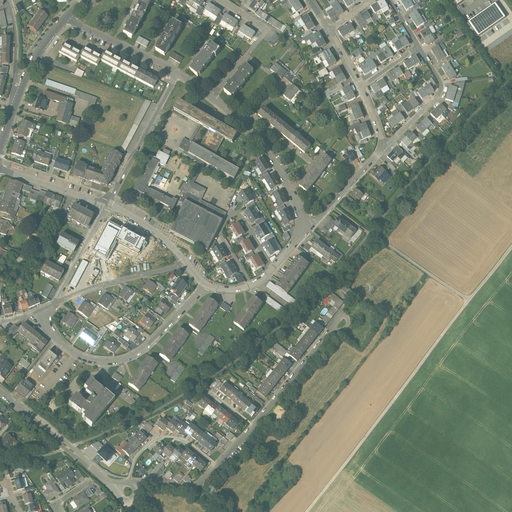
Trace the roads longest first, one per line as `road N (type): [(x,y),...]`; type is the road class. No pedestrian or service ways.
road 1 (track): [(308,511),(468,302)]
road 2 (residential): [(39,311),(64,347),(92,360),(122,359),(204,286)]
road 3 (residential): [(306,230),(266,152),(210,98)]
road 4 (residential): [(175,73),(107,206)]
road 5 (residential): [(0,392),(111,486)]
road 6 (residential): [(253,426),(339,316)]
road 7 (residential): [(220,0),(264,35),(210,98)]
road 8 (residential): [(55,303),(186,265)]
road 9 (residential): [(381,148),(440,88),(418,46)]
road 10 (residential): [(204,286),(250,287),(306,230)]
road 11 (residential): [(217,466),(190,444),(165,437),(137,455),(128,483)]
road 12 (residential): [(175,73),(65,18)]
road 13 (track): [(468,302),(369,233)]
